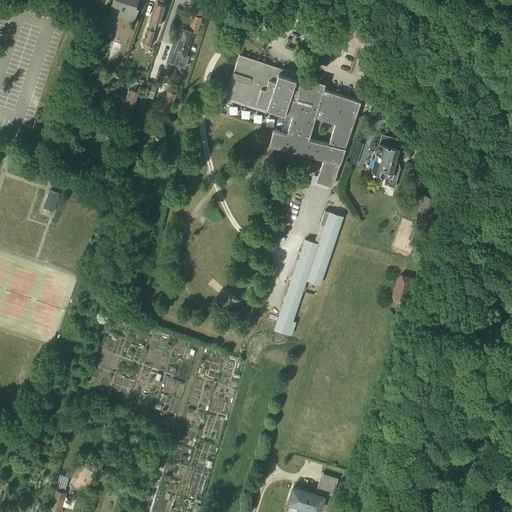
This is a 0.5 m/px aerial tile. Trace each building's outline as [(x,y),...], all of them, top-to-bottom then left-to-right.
[(112,0),(111,4),(122,8),(119,17),(133,21),(138,7),(136,6),(137,0),(112,0)] [(149,18),(142,42),(143,42),(142,44),(142,46),(144,48),(146,49),(148,48),(150,47),(150,45),(151,45),(158,25),(160,25),(166,7),(158,4),(153,19),(149,18)] [(189,26),(188,30),(193,31),(196,32),(204,7),(196,5),(193,15),(193,14),(189,26)] [(173,39),(166,59),(179,63),(180,60),(186,62),(188,55),(185,54),(193,31),(188,30),(189,26),(183,24),(178,41),(177,40),(173,39)] [(239,54),(226,93),(267,107),(266,108),(284,114),(284,116),(283,116),(281,116),(280,116),(279,117),(278,118),(278,119),(277,119),(277,120),(277,121),(277,122),(277,123),(277,124),(278,124),(278,125),(279,126),(280,126),(281,127),(280,131),(273,129),(269,145),(323,158),(316,180),(332,186),(340,163),(345,148),(360,101),(323,88),(325,83),(239,54)] [(146,83),(142,96),(153,99),(156,86),(146,83)] [(129,87),(122,111),(132,114),(139,91),(129,87)] [(92,88),(86,101),(94,104),(99,92),(92,88)] [(168,91),(161,113),(170,116),(177,93),(168,91)] [(140,104),(136,117),(142,119),(146,106),(140,104)] [(236,104),(230,107),(233,113),(239,109),(236,104)] [(381,134),(371,171),(379,173),(377,182),(395,187),(400,167),(394,165),(401,139),(381,134)] [(46,192),(43,203),(51,206),(53,202),(56,203),(59,196),(46,192)] [(423,195),(417,214),(431,218),(437,199),(423,195)] [(318,244),(305,239),(277,325),(294,330),(296,323),(292,322),(307,280),(320,284),(343,216),(324,210),(320,224),(324,225),(318,244)] [(415,224),(409,238),(414,241),(421,226),(415,224)] [(397,278),(391,295),(392,300),(402,303),(406,299),(411,282),(410,277),(401,274),(397,278)] [(241,305),(238,310),(243,313),(246,308),(241,305)] [(8,444),(19,447),(25,449),(28,442),(11,437),(8,444)] [(293,486),(288,502),(301,506),(299,511),(315,511),(316,510),(319,511),(323,496),(319,494),(320,491),(332,495),(338,478),(321,473),(316,490),(317,491),(316,494),(293,486)] [(55,490),(50,508),(61,511),(66,493),(55,490)]
